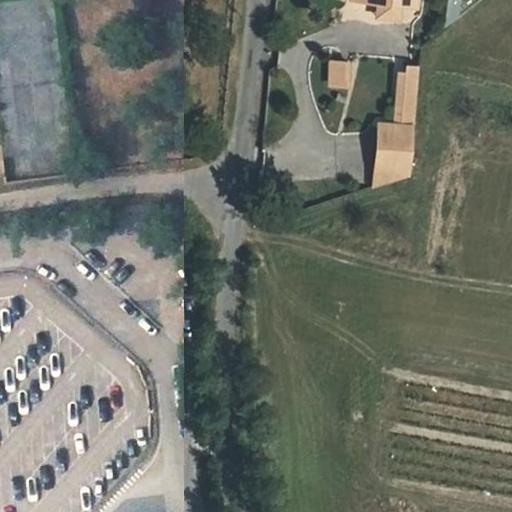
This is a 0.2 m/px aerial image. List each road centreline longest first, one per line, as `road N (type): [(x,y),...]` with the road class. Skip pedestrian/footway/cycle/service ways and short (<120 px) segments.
road 1 (unclassified): [(239,511),(221,430),(237,185)]
road 2 (unclassified): [(237,185),(158,181),(0,200)]
road 3 (residential): [(237,185),(256,0)]
